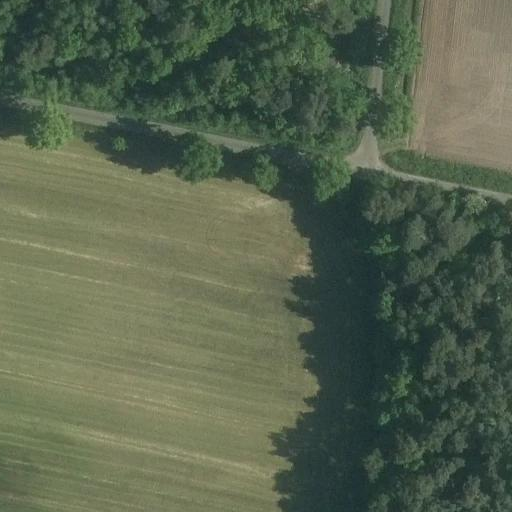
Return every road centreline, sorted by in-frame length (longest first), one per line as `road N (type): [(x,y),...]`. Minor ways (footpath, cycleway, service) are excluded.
road 1 (unclassified): [(0,98),(358,168)]
road 2 (unclassified): [(358,168),(379,0)]
road 3 (unclassified): [(358,168),(511,201)]
